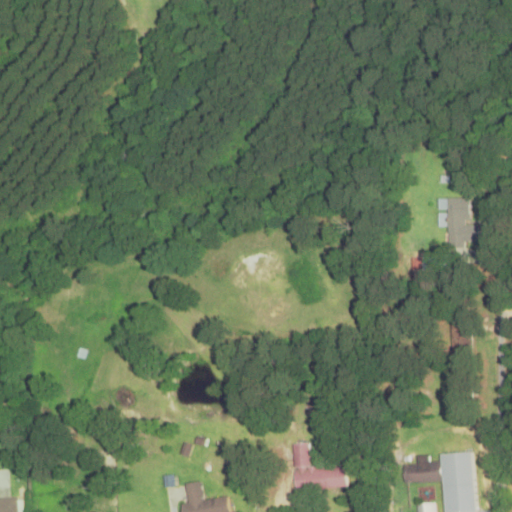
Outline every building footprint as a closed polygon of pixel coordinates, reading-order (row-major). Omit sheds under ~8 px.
[(469,197),(436,198),(437,226),(446,226),(446,248),(463,248),(463,240),(482,239),(481,224),(469,224),(469,197)] [(472,355),(472,320),(453,320),(453,355),(472,355)] [(471,399),(471,383),(454,383),(454,399),(471,399)] [(470,451),(440,454),(440,461),(442,479),(444,511),(435,511),(435,502),(416,503),(416,511),(491,511),(491,510),(475,511),(470,451)] [(405,482),(404,465),(418,464),(417,456),(428,455),(429,462),(440,461),(442,479),(405,482)] [(347,486),(346,466),(316,468),(316,465),(308,465),(308,468),(296,469),(296,488),(347,486)] [(231,511),(228,496),(204,501),(200,481),(185,484),(189,503),(182,504),(183,511),(231,511)] [(0,510),(15,510),(14,492),(0,492),(0,510)]
